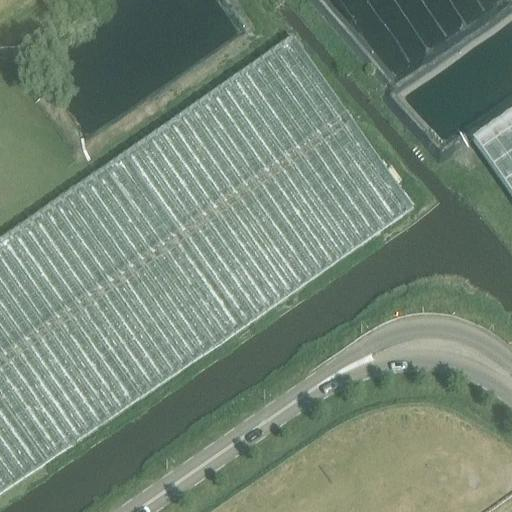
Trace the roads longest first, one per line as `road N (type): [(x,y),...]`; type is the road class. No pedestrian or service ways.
road 1 (secondary): [(511,364),(449,332),(420,330),(387,337),(314,388)]
road 2 (secondary): [(134,511),(314,388)]
road 3 (secondary): [(314,388),(422,361),(473,373),(511,397)]
